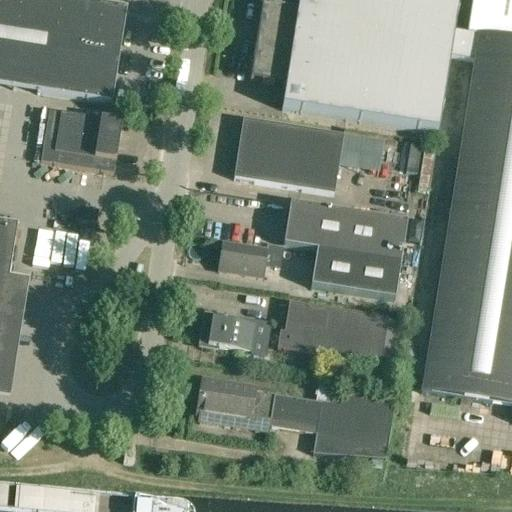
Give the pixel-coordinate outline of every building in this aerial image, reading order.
[(0,0),(0,89),(111,107),(126,13),(44,0),(0,0)] [(421,395),(511,409),(511,0),(472,0),(467,35),(455,33),(459,0),(263,0),(250,83),(285,89),(282,112),(438,137),(450,59),(474,63),(421,395)] [(40,165),(113,177),(122,126),(48,114),(40,165)] [(233,183),(333,199),(342,139),(243,123),(233,183)] [(388,179),(403,181),(405,165),(390,164),(388,179)] [(316,254),(400,268),(407,226),(289,207),(283,249),(316,254)] [(75,223),(96,226),(98,213),(77,210),(75,223)] [(0,400),(11,402),(28,283),(8,281),(16,230),(0,227),(0,400)] [(218,275),(261,282),(265,257),(282,260),(283,252),(267,249),(267,253),(222,246),(218,275)] [(310,291),(394,304),(400,268),(316,254),(310,291)] [(276,353),(398,372),(406,325),(288,306),(283,336),(279,335),(276,353)] [(249,358),(265,361),(271,326),(238,321),(237,325),(211,321),(206,349),(250,355),(249,358)] [(370,472),(381,472),(381,464),(385,464),(394,405),(334,396),(335,389),(319,387),(316,405),(273,398),(273,399),(254,396),(255,389),(201,381),(195,419),(198,419),(197,426),(268,437),(269,430),(316,438),(314,455),(370,462),(370,472)]
